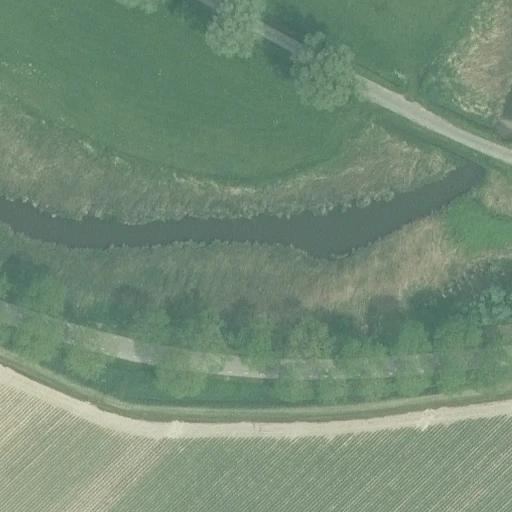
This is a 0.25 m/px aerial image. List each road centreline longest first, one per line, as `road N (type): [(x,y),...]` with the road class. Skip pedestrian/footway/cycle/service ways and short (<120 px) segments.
road 1 (unclassified): [(511,354),(369,368),(234,366),(91,341),(0,311)]
road 2 (unclassified): [(511,157),(208,0)]
